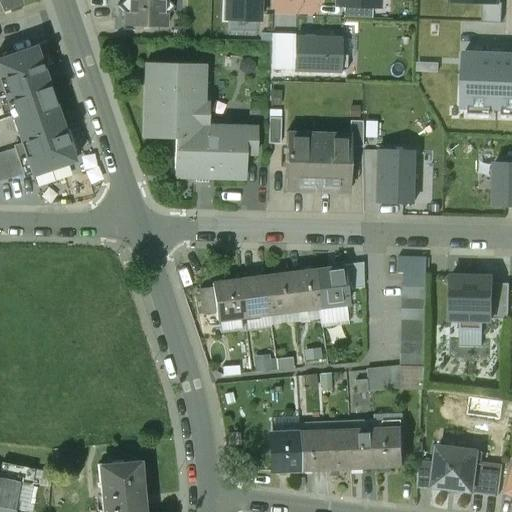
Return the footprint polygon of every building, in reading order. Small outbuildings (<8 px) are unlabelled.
[(0,0),(0,11),(20,4),(18,0),(0,0)] [(167,0),(123,0),(117,7),(124,13),(123,27),(166,27),(167,14),(174,8),(167,0)] [(260,0),(225,0),(225,20),(259,21),(260,0)] [(499,3),(483,3),(482,23),(501,23),(502,3),(499,3)] [(345,7),(344,18),(371,19),(372,8),(345,7)] [(294,36),(272,35),(271,69),(294,71),(294,36)] [(340,39),(295,38),(294,71),(346,72),(347,56),(340,56),(340,39)] [(34,47),(0,57),(0,82),(21,146),(29,170),(30,173),(72,159),(34,47)] [(511,55),(464,54),(462,100),(463,108),(511,109),(511,55)] [(204,65),(145,63),(143,138),(175,139),(174,177),(244,179),(245,155),(256,155),(256,127),(207,126),(208,104),(203,103),(204,65)] [(269,118),(268,144),(280,144),(281,119),(269,118)] [(350,134),(350,147),(362,148),(362,122),(350,121),(349,134),(350,134)] [(349,134),(286,133),(285,193),(349,194),(350,147),(350,134),(349,134)] [(0,179),(29,170),(21,146),(0,153),(0,179)] [(415,151),(377,150),(376,202),(414,203),(415,151)] [(511,163),(495,163),(494,206),(511,206),(511,163)] [(426,257),(398,257),(398,273),(404,273),(402,366),(424,367),(426,257)] [(361,266),(342,268),(344,283),(350,283),(350,289),(363,288),(361,266)] [(342,268),(315,271),(319,302),(319,308),(346,304),(344,283),(342,268)] [(315,271),(289,274),(293,306),(319,302),(315,271)] [(289,274),(265,277),(269,308),(293,306),(289,274)] [(492,277),(451,276),(450,320),(459,320),(459,330),(482,331),(482,321),(491,321),(491,320),(492,284),(492,277)] [(265,277),(240,280),(244,311),(269,308),(265,277)] [(212,288),(199,290),(202,313),(215,311),(216,320),(244,317),(244,311),(240,280),(212,284),(212,288)] [(509,284),(492,284),(491,320),(508,320),(509,284)] [(321,359),(320,348),(303,351),(305,361),(321,359)] [(269,355),(253,357),(255,372),(275,370),(274,359),(270,359),(269,355)] [(276,361),(277,371),(293,369),(292,359),(276,361)] [(223,376),(240,374),(239,366),(222,368),(223,376)] [(402,366),(366,370),(366,380),(355,381),(357,394),(404,388),(402,366)] [(302,376),(304,389),(317,388),(316,375),(302,376)] [(331,375),(320,376),(321,391),(332,391),(331,375)] [(224,395),(226,405),(234,403),(232,393),(224,395)] [(502,403),(473,399),(471,413),(499,417),(502,403)] [(373,429),(373,435),(375,467),(403,466),(401,428),(373,429)] [(298,433),(269,434),(271,471),(299,470),(298,438),(298,433)] [(373,435),(348,436),(350,468),(375,467),(373,435)] [(348,436),(323,437),(324,469),(350,468),(348,436)] [(323,437),(298,438),(299,470),(324,469),(323,437)] [(466,450),(437,447),(435,465),(433,487),(455,489),(472,492),(476,464),(466,450)] [(0,462),(0,463),(0,479),(17,483),(20,484),(24,467),(0,462)] [(143,511),(139,462),(103,464),(105,482),(99,482),(102,511),(143,511)] [(435,465),(419,463),(418,488),(432,488),(433,487),(435,465)] [(502,467),(476,464),(472,492),(472,493),(498,497),(502,467)] [(0,507),(12,510),(17,483),(0,479),(0,507)]
